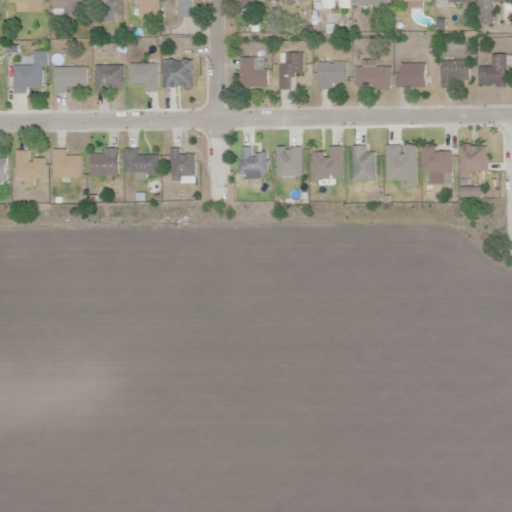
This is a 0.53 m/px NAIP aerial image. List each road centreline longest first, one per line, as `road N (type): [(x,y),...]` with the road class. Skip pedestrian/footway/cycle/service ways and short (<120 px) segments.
road 1 (residential): [(0,125),(511,118)]
road 2 (residential): [(216,0),(216,123)]
